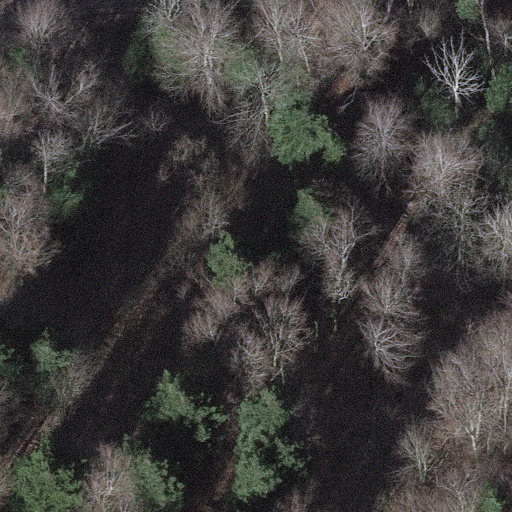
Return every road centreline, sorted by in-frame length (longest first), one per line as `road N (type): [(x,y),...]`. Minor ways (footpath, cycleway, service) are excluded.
road 1 (track): [(511,324),(137,95),(36,15)]
road 2 (track): [(257,0),(0,18)]
